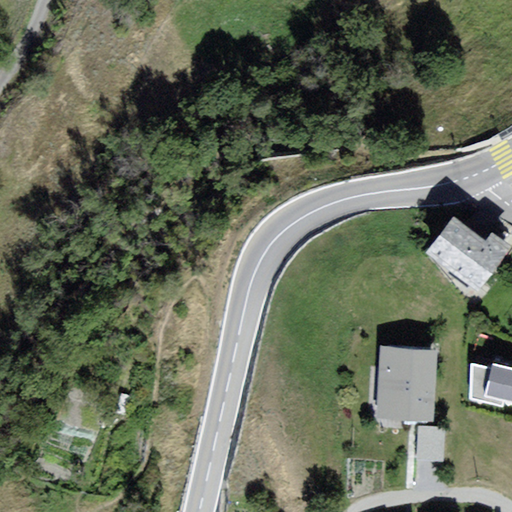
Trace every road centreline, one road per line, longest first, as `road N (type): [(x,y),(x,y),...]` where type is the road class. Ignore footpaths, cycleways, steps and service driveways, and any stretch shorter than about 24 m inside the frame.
road 1 (tertiary): [(202,511),(264,251),(298,222),(352,198),(438,187),(493,169)]
road 2 (residential): [(511,511),(469,495),(389,498),(354,511)]
